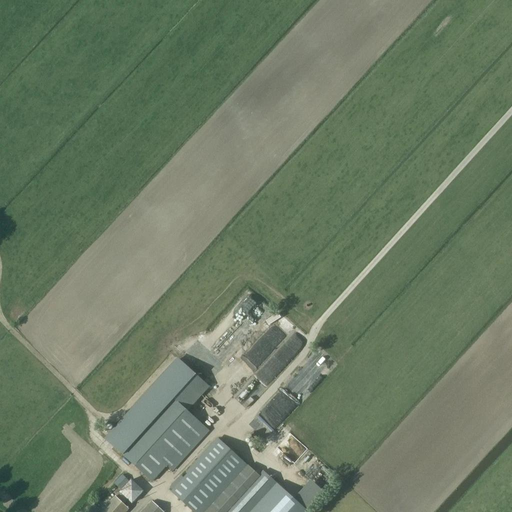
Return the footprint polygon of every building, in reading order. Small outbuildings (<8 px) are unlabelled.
[(225,363),(271,311),(260,301),(263,298),(253,289),(246,297),(254,304),(246,313),(249,315),(215,354),(225,363)] [(208,386),(179,360),(121,424),(106,440),(152,482),(167,465),(173,471),(209,431),(186,410),(208,386)] [(200,511),(218,493),(245,464),(219,440),(172,491),(193,511),(200,511)] [(200,511),(308,511),(263,471),(258,477),(245,464),(218,493),(200,511)] [(122,475),(116,482),(122,488),(128,481),(122,475)] [(120,490),(133,502),(145,489),(132,478),(120,490)] [(121,493),(117,498),(123,504),(128,500),(121,493)] [(102,511),(94,504),(89,510),(90,511),(125,511),(129,509),(123,504),(117,498),(115,497),(102,511)] [(163,511),(153,501),(142,511),(163,511)]
